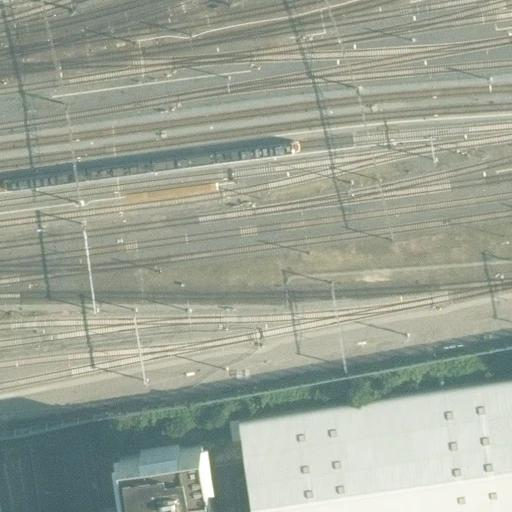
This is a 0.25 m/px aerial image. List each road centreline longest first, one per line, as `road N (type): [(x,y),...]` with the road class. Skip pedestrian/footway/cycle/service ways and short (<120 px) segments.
road 1 (primary): [(79,511),(0,39)]
road 2 (primary): [(37,511),(0,294)]
